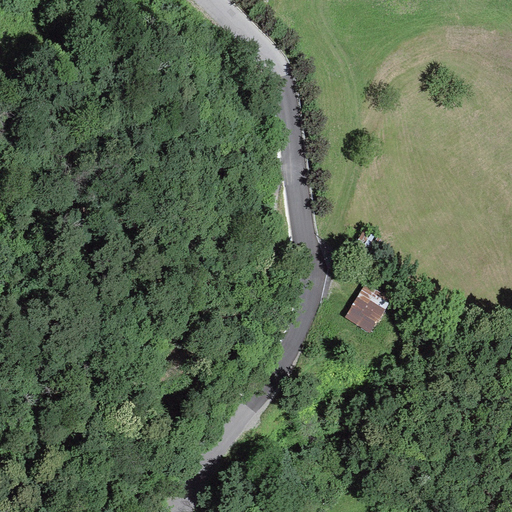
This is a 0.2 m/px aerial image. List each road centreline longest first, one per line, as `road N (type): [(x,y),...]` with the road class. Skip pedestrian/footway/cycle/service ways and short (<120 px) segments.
road 1 (unclassified): [(210,0),(280,75),(305,290),(287,348),(199,465),(177,511)]
road 2 (track): [(292,158),(271,183),(264,254),(238,307),(184,359),(0,469)]
